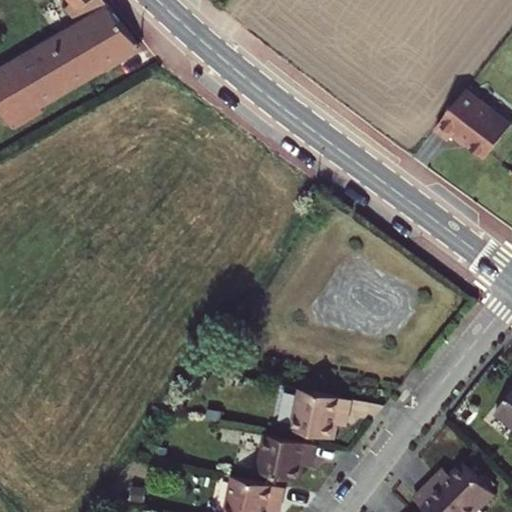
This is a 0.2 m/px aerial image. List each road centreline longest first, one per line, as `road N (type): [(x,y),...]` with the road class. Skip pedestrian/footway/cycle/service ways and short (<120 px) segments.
road 1 (secondary): [(156,0),(264,94),(511,278)]
road 2 (residential): [(511,295),(342,511)]
